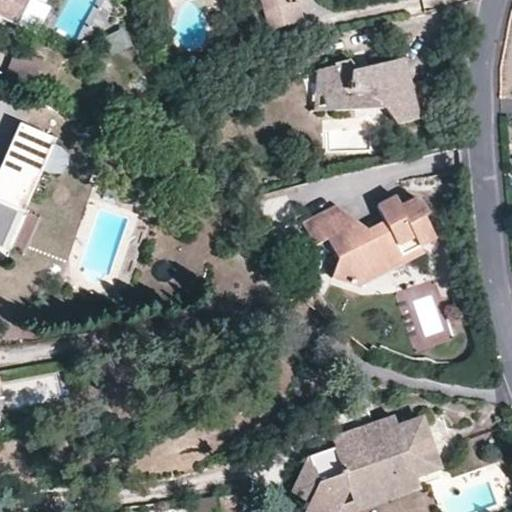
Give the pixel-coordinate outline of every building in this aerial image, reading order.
[(0,0),(0,18),(13,25),(25,0),(0,0)] [(307,0),(299,0),(298,0),(273,6),(278,28),(311,20),(307,0)] [(111,62),(132,52),(124,34),(102,44),(111,62)] [(34,85),(41,62),(14,54),(7,76),(34,85)] [(356,78),(352,70),(347,60),(331,63),(331,67),(312,70),(319,90),(324,90),(329,111),(362,109),(362,104),(381,102),(384,108),(394,124),(417,117),(402,59),(366,67),(369,77),(356,78)] [(366,67),(352,70),(356,78),(369,77),(366,67)] [(319,90),(312,70),(311,111),(329,111),(324,90),(319,90)] [(36,168),(42,170),(52,171),(61,162),(60,151),(55,144),(48,142),(48,138),(18,126),(0,165),(0,233),(12,210),(16,212),(36,168)] [(22,215),(42,170),(36,168),(16,212),(22,215)] [(301,224),(302,228),(313,247),(327,241),(337,259),(332,278),(359,289),(360,286),(367,268),(382,261),(387,268),(404,260),(404,256),(419,248),(434,241),(423,217),(427,214),(422,202),(411,200),(400,205),(396,198),(376,208),(382,222),(385,226),(354,241),(334,207),(301,224)] [(366,230),(334,207),(354,241),(385,226),(382,222),(366,230)] [(0,245),(16,212),(12,210),(0,233),(0,245)] [(313,247),(302,228),(294,232),(305,250),(313,247)] [(367,268),(360,286),(422,255),(419,248),(404,256),(404,260),(387,268),(382,261),(367,268)] [(460,294),(451,295),(454,309),(463,306),(460,294)] [(362,432),(361,426),(337,434),(339,443),(312,451),(294,488),(310,497),(305,509),(310,511),(337,511),(351,486),(404,471),(408,480),(420,476),(445,469),(429,417),(404,424),(401,415),(375,422),(376,429),(362,432)] [(375,422),(361,426),(362,432),(376,429),(375,422)] [(351,486),(337,511),(341,511),(423,487),(420,476),(408,480),(404,471),(351,486)]
